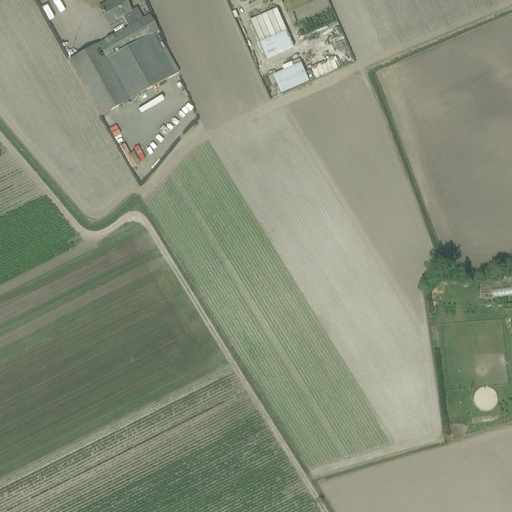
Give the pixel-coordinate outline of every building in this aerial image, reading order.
[(51,0),(38,0),(43,12),(54,7),(51,0)] [(100,118),(178,75),(155,33),(157,33),(148,17),(142,20),(136,9),(130,13),(122,0),(113,0),(99,9),(102,14),(101,15),(102,17),(103,16),(108,26),(123,18),(129,28),(68,62),(100,118)] [(277,10),(250,21),(260,44),(267,60),(293,48),(286,32),(277,10)] [(277,77),(285,96),(314,84),(306,65),(277,77)] [(186,136),(190,130),(180,123),(176,129),(186,136)] [(159,150),(167,157),(180,143),(172,135),(159,150)] [(159,153),(155,160),(161,164),(166,157),(159,153)]
